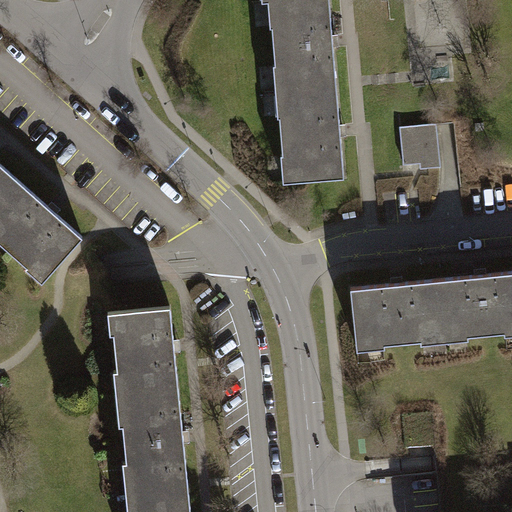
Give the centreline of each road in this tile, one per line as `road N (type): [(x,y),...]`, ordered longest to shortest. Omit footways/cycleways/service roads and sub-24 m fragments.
road 1 (residential): [(275,272),(215,193),(70,64)]
road 2 (residential): [(316,511),(301,356),(275,272)]
road 3 (residential): [(275,272),(373,243),(511,227)]
